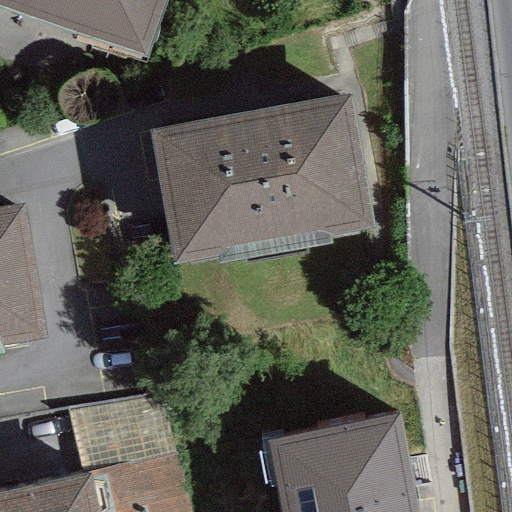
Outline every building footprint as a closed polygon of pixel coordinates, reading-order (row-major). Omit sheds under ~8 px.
[(0,0),(0,24),(148,77),(175,0),(0,0)] [(184,262),(383,223),(357,88),(158,127),(184,262)] [(43,186),(0,191),(0,328),(63,319),(43,186)] [(289,511),(425,511),(418,472),(406,405),(274,429),(289,511)] [(116,511),(110,487),(4,511),(116,511)]
